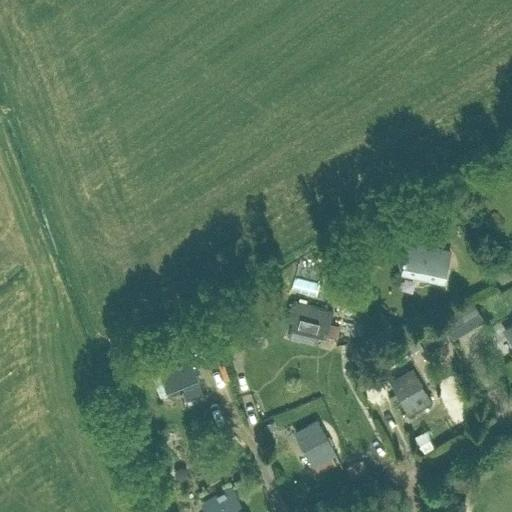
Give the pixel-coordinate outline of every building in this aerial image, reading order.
[(409,240),(401,272),(443,281),(450,250),(409,240)] [(282,312),(279,324),(291,326),(288,337),(317,344),(319,335),(321,335),(324,320),(329,321),(331,309),(292,300),(289,313),(282,312)] [(470,327),(465,317),(459,308),(441,318),(453,337),(470,327)] [(193,366),(198,364),(193,352),(158,365),(161,371),(152,375),(160,396),(168,392),(169,395),(182,390),(185,397),(202,391),(198,380),(193,366)] [(412,367),(402,373),(391,379),(408,411),(430,399),(412,367)] [(318,419),(307,425),(296,430),(312,463),(334,452),(318,419)] [(241,511),(234,499),(238,497),(231,483),(203,499),(210,511),(241,511)]
